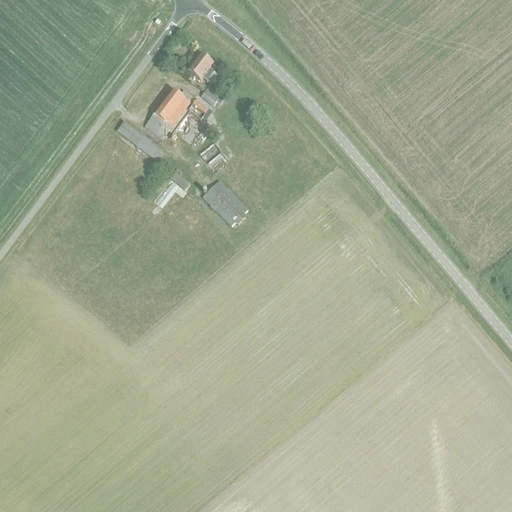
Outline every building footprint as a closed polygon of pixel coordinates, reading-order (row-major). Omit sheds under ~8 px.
[(201,55),(188,73),(200,82),(203,79),(211,85),(218,77),(210,70),(214,65),(201,55)] [(202,98),(214,107),(219,100),(207,91),(202,98)] [(183,92),(180,97),(173,92),(145,129),(162,141),(190,105),(188,103),(191,99),(183,92)] [(207,119),(212,112),(197,101),(189,111),(202,121),(204,117),(207,119)] [(117,133),(156,163),(164,153),(124,123),(117,133)] [(222,152),(215,144),(201,156),(215,171),(229,159),(222,152)] [(176,175),(171,181),(154,203),(162,209),(179,188),(183,192),(188,185),(176,175)] [(220,183),(203,199),(201,197),(195,204),(205,214),(212,208),(231,228),(234,226),(236,228),(246,218),(244,216),(248,212),(220,183)]
